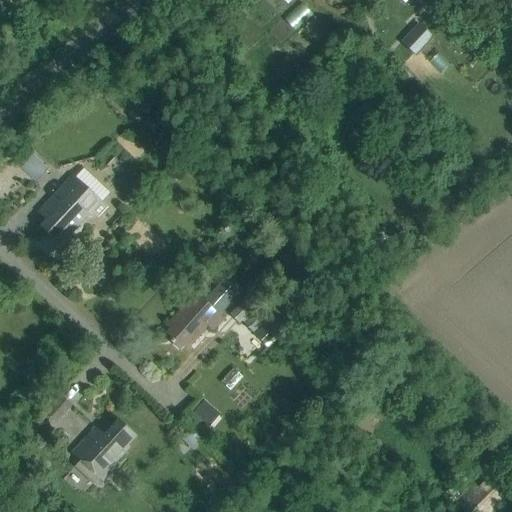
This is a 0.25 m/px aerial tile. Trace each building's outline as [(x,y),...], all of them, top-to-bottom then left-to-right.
[(418,24),(401,42),(416,57),(434,38),(418,24)] [(47,170),(30,153),(18,166),(35,183),(47,170)] [(38,212),(47,221),(40,228),(58,245),(67,235),(69,237),(87,218),(95,217),(105,206),(73,176),(38,212)] [(212,276),(195,295),(167,327),(170,330),(164,337),(179,350),(186,343),(189,346),(207,326),(212,331),(223,319),(217,314),(241,287),(229,276),(221,285),(212,276)] [(254,310),(244,301),(229,315),(239,325),(254,310)] [(253,312),(242,323),(253,334),(264,323),(253,312)] [(393,397),(417,376),(404,361),(380,383),(393,397)] [(43,413),(54,423),(71,405),(60,395),(43,413)] [(208,399),(197,412),(215,426),(226,413),(208,399)] [(114,470),(111,468),(129,449),(127,447),(136,437),(119,421),(105,436),(96,428),(72,454),(81,462),(75,468),(93,485),(100,478),(103,482),(114,470)] [(499,506),(511,491),(511,489),(491,470),(477,485),(474,482),(451,506),(457,511),(499,511),(502,510),(499,506)]
